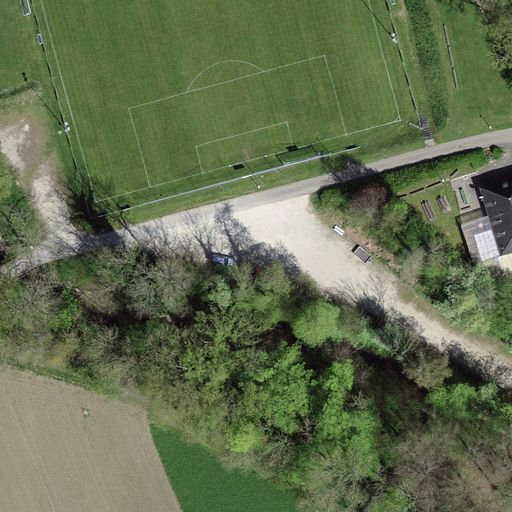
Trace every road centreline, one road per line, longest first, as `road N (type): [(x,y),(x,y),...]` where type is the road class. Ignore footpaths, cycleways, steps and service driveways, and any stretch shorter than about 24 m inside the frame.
road 1 (residential): [(0,277),(60,250),(511,135)]
road 2 (track): [(511,365),(357,277),(329,253),(291,192)]
